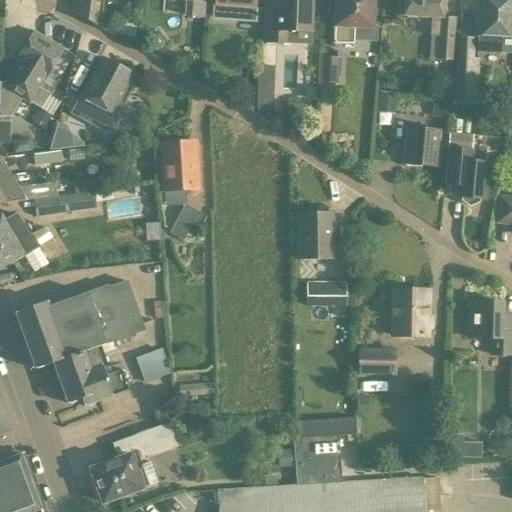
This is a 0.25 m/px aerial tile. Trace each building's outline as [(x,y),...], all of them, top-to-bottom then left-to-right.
[(71,0),(70,10),(98,25),(100,0),(71,0)] [(204,0),(184,0),(184,17),(204,19),(204,0)] [(212,0),(213,5),(255,8),(255,0),(212,0)] [(311,32),(310,32),(311,0),(277,0),(277,1),(264,1),(263,44),(311,44),(311,32)] [(340,0),(341,2),(335,1),(333,45),(354,46),(355,27),(371,28),(372,0),(340,0)] [(456,18),(441,17),(442,0),(403,0),(402,16),(431,18),(428,56),(435,57),(435,60),(453,61),(456,18)] [(511,0),(478,0),(476,52),(500,54),(501,36),(511,36),(511,21),(511,0)] [(15,60),(17,61),(4,83),(0,83),(0,117),(10,117),(21,99),(30,105),(31,103),(41,109),(49,94),(39,88),(45,78),(62,50),(32,32),(15,60)] [(101,58),(80,98),(72,112),(104,129),(133,75),(101,58)] [(321,58),(320,82),(337,83),(339,59),(321,58)] [(452,103),(468,105),(473,61),(457,59),(452,103)] [(273,108),(274,92),(257,91),(257,107),(273,108)] [(52,147),(70,148),(71,124),(53,123),(52,147)] [(421,164),(421,166),(437,168),(440,133),(409,130),(406,165),(407,165),(407,163),(421,164)] [(163,191),(198,189),(196,142),(160,143),(163,191)] [(50,153),(17,157),(18,169),(65,163),(67,163),(65,151),(50,153)] [(479,208),(479,204),(485,205),(489,169),(473,168),(474,155),(449,153),(445,189),(458,190),(457,203),(463,203),(463,206),(471,211),(479,208)] [(0,203),(6,203),(23,201),(22,199),(34,198),(33,189),(18,191),(6,170),(1,163),(0,161),(0,203)] [(36,218),(96,209),(94,196),(93,192),(77,195),(34,201),(36,218)] [(511,199),(500,198),(497,223),(511,224),(511,199)] [(184,205),(169,233),(183,241),(191,225),(201,229),(205,216),(184,205)] [(297,214),(298,259),(333,259),(332,213),(297,214)] [(22,257),(23,256),(33,272),(48,264),(31,236),(29,237),(15,214),(3,222),(0,217),(0,266),(20,254),(22,257)] [(82,406),(111,396),(128,390),(121,371),(110,375),(103,356),(115,351),(114,348),(130,342),(128,337),(144,331),(126,281),(108,287),(108,285),(48,307),(46,302),(14,313),(35,369),(52,363),(67,403),(80,399),(82,406)] [(345,283),(306,282),(306,284),(293,284),(293,299),(306,299),(305,318),(351,319),(352,288),(348,288),(345,288),(345,283)] [(391,336),(427,336),(428,292),(392,291),(391,336)] [(511,316),(501,316),(502,303),(468,302),(467,338),(489,339),(488,356),(511,356),(511,316)] [(145,383),(172,373),(162,347),(135,357),(145,383)] [(358,350),(358,376),(395,376),(395,350),(358,350)] [(356,397),(356,416),(367,416),(367,397),(356,397)] [(0,435),(12,431),(0,399),(0,435)] [(158,423),(167,420),(163,406),(153,409),(158,423)] [(424,511),(422,478),(341,483),(338,436),(355,435),(355,418),(296,421),(297,438),(292,438),(295,486),(217,492),(219,511),(424,511)] [(176,440),(170,422),(134,434),(141,453),(176,440)] [(450,435),(450,458),(480,459),(481,443),(462,442),(462,435),(450,435)] [(0,511),(41,511),(19,452),(4,457),(5,459),(0,461),(0,511)] [(137,453),(131,455),(130,454),(89,469),(101,504),(143,489),(142,488),(157,483),(150,463),(141,466),(137,453)]
